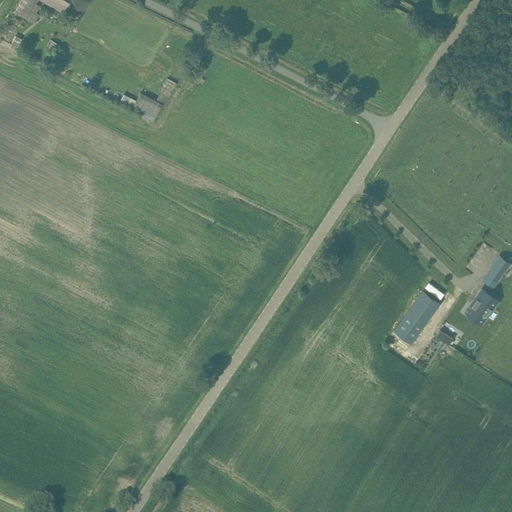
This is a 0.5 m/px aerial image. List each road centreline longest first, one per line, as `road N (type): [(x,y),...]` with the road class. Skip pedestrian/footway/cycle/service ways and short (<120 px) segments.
road 1 (unclassified): [(132,511),(391,128)]
road 2 (unclassified): [(391,128),(140,0)]
road 3 (unclassified): [(391,128),(478,0)]
